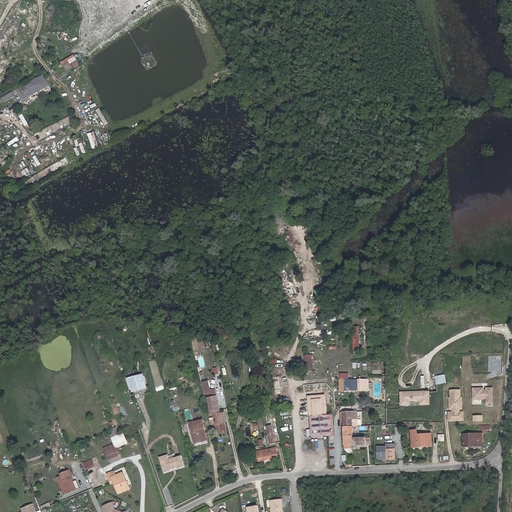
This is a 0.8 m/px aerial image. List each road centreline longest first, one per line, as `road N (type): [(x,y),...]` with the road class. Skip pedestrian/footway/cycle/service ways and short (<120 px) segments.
road 1 (unclassified): [(292,476),(476,464),(498,453)]
road 2 (unclassified): [(498,453),(511,329)]
road 3 (unclassified): [(178,511),(234,484),(292,476)]
